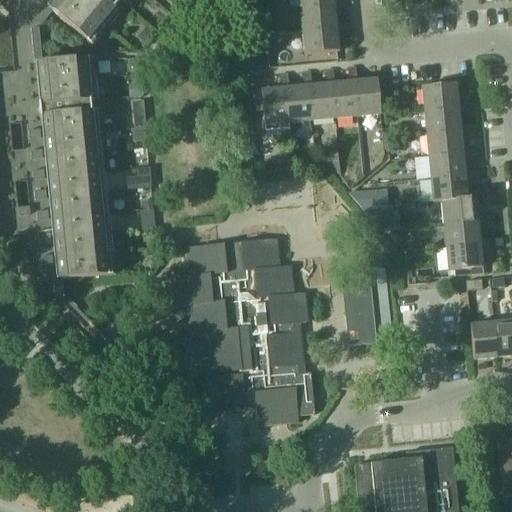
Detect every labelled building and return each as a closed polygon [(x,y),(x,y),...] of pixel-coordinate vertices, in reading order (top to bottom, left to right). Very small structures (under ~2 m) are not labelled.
[(132,0),(63,0),(54,12),(52,14),(93,48),(120,15),(114,9),(120,2),(127,7),(132,0)] [(334,3),(300,6),(302,29),(337,26),(335,10),(349,8),(349,1),(334,3)] [(166,19),(156,11),(148,21),(158,29),(166,19)] [(337,26),(302,29),(304,57),(339,53),(337,33),(351,31),(351,24),(337,26)] [(38,29),(31,30),(32,42),(39,41),(39,39),(39,31),(38,29)] [(39,41),(32,42),(33,53),(41,52),(40,43),(39,41)] [(41,52),(33,53),(34,65),(42,64),(41,58),(41,52)] [(62,282),(115,277),(99,112),(91,112),(90,103),(98,102),(94,59),(42,64),(43,67),(42,67),(46,105),(38,106),(40,120),(47,120),(62,282)] [(349,69),(350,84),(354,119),(381,116),(377,81),(357,83),(356,69),(349,69)] [(330,121),(354,119),(350,84),(334,85),(333,71),(326,72),(327,86),(330,121)] [(308,123),(330,121),(327,86),(312,88),(310,73),(303,74),(305,88),(308,123)] [(285,125),(308,123),(305,88),(289,90),(288,76),(281,76),(282,90),(285,125)] [(473,111),(473,104),(459,106),(457,85),(422,89),(424,116),(459,113),(473,111)] [(285,125),(282,90),(252,93),(253,107),(263,106),(265,127),(285,125)] [(398,91),(382,92),(383,100),(398,98),(398,91)] [(424,116),(427,139),(461,136),(475,134),(475,127),(461,128),(459,113),(424,116)] [(135,119),(136,131),(146,130),(145,118),(135,119)] [(133,131),(134,144),(147,143),(146,130),(136,131),(133,131)] [(39,132),(28,133),(29,140),(40,139),(39,132)] [(427,139),(429,162),(464,158),(477,157),(477,149),(462,151),(461,136),(427,139)] [(325,150),(326,163),(339,162),(337,149),(325,150)] [(41,152),(30,153),(31,160),(41,159),(41,152)] [(429,162),(431,185),(480,180),(479,173),(465,174),(464,158),(429,162)] [(137,179),(138,191),(151,190),(149,170),(137,171),(137,179)] [(480,187),(480,180),(431,185),(433,204),(441,204),(467,200),(466,188),(480,187)] [(348,193),(362,209),(388,207),(387,191),(348,193)] [(45,193),(34,193),(35,201),(46,200),(45,193)] [(498,204),(497,197),(482,198),(483,206),(498,204)] [(476,199),(467,200),(441,204),(443,222),(478,219),(476,199)] [(18,210),(17,210),(18,218),(29,217),(29,209),(28,209),(18,210)] [(36,214),(37,222),(48,220),(47,213),(36,214)] [(443,222),(445,245),(480,242),(479,226),(493,225),(492,218),(478,219),(443,222)] [(292,296),(289,271),(289,268),(278,269),(275,241),(239,245),(240,249),(224,251),(223,246),(187,250),(189,269),(190,269),(191,278),(174,279),(177,309),(188,308),(191,336),(208,335),(211,372),(218,371),(219,379),(201,381),(205,416),(245,412),(244,406),(255,405),(257,429),(298,425),(294,391),(289,391),(287,369),(302,367),(298,326),(306,325),(303,295),(292,296)] [(494,241),(480,242),(445,245),(448,273),(483,270),(481,249),(495,248),(494,241)] [(40,258),(41,266),(52,265),(51,257),(40,258)] [(376,345),(369,279),(342,282),(347,338),(348,348),(376,345)] [(482,291),(481,281),(466,283),(467,293),(482,291)] [(511,322),(493,325),(496,359),(511,357),(511,322)] [(473,362),(496,359),(493,325),(470,327),(473,362)] [(496,419),(497,429),(498,430),(508,429),(507,418),(496,419)] [(511,444),(497,446),(503,500),(511,499),(511,444)] [(458,511),(452,450),(406,455),(407,462),(354,468),(359,510),(375,508),(375,511),(458,511)]
